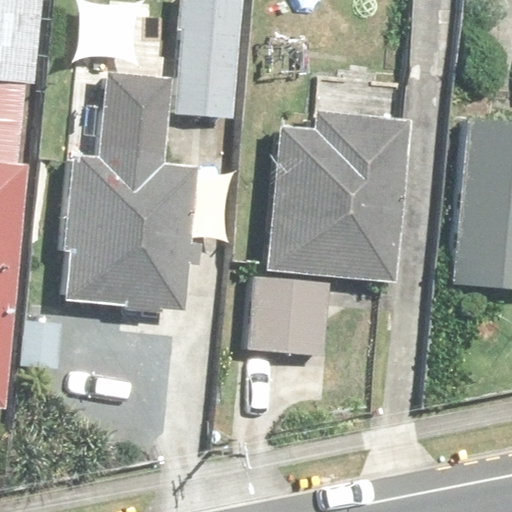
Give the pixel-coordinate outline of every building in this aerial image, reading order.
[(300,0),(347,33),(379,0),(300,0)] [(181,33),(114,32),(111,157),(179,159),(181,33)] [(511,75),(473,73),(469,140),(511,142),(511,75)] [(247,159),(209,157),(199,319),(178,318),(175,408),(246,410),(248,341),(325,345),(336,165),(322,164),(324,121),(249,118),(247,159)] [(120,207),(101,207),(104,125),(33,123),(31,203),(4,202),(0,288),(0,348),(113,354),(120,207)] [(483,167),(390,160),(376,327),(469,335),(483,167)]
